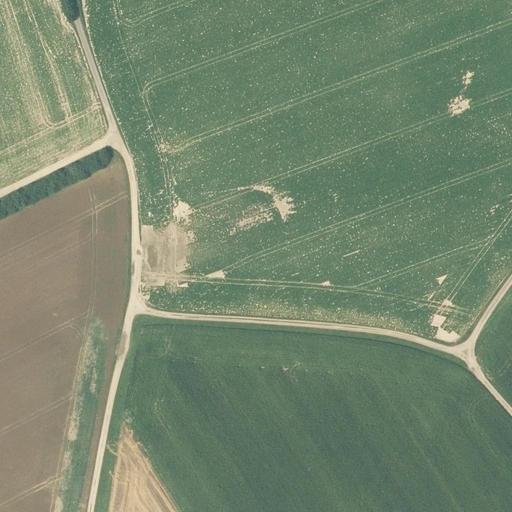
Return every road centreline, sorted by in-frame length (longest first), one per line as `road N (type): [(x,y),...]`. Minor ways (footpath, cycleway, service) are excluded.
road 1 (track): [(461,353),(356,329),(131,306)]
road 2 (track): [(0,195),(118,137),(132,177),(131,306)]
road 3 (track): [(131,306),(89,511)]
road 4 (unclassified): [(118,137),(69,0)]
